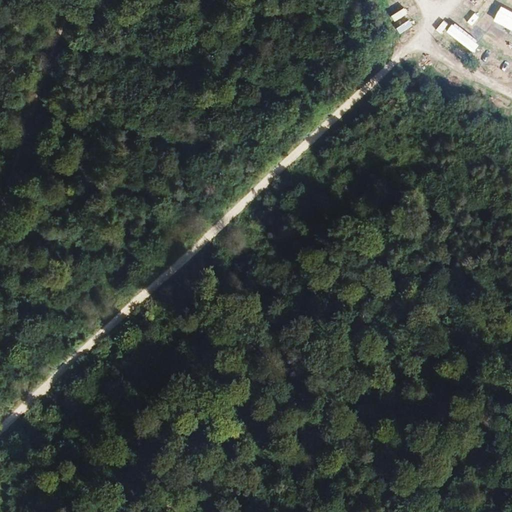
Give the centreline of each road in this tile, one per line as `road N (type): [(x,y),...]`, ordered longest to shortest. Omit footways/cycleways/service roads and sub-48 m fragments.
road 1 (track): [(0,429),(452,0)]
road 2 (track): [(0,211),(71,0)]
